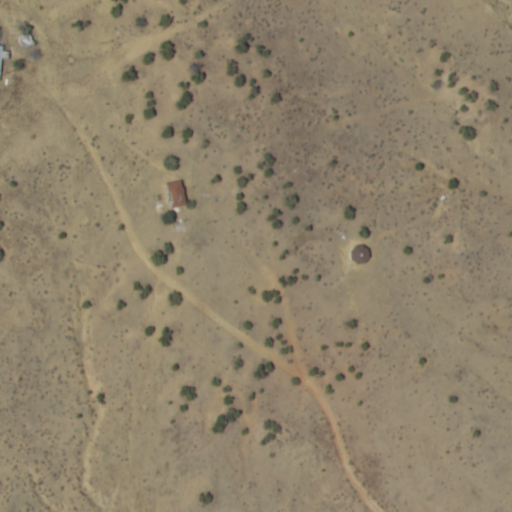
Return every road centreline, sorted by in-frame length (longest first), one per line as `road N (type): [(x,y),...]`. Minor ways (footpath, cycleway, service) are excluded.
road 1 (residential): [(437,0),(211,82),(138,135),(128,187),(232,371),(426,511)]
road 2 (residential): [(0,215),(128,187)]
